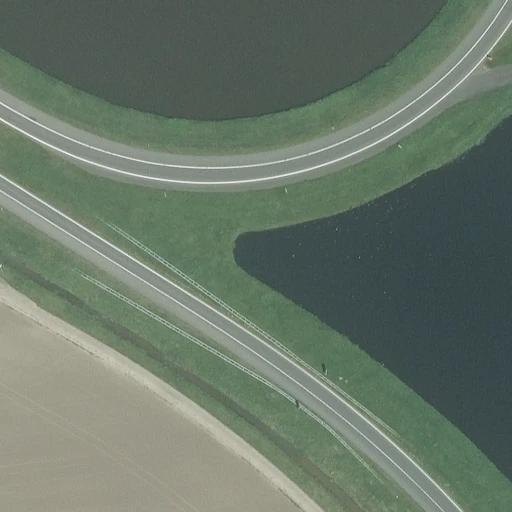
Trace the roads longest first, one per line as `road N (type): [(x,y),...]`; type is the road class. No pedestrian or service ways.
road 1 (motorway): [(511,8),(461,73),(400,122),(332,157),(276,172),(225,179),(137,171),(43,139),(0,111)]
road 2 (motorway): [(0,186),(270,357),(348,415),(448,511)]
